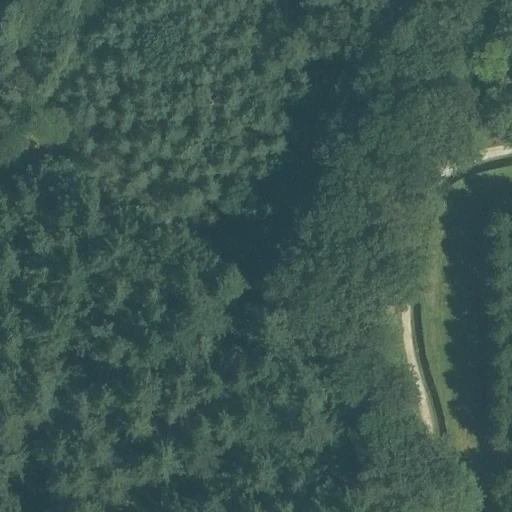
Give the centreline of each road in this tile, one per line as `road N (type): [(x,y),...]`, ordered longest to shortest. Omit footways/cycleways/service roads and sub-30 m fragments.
road 1 (track): [(0,268),(149,328),(213,369),(375,511)]
road 2 (track): [(511,149),(447,170),(425,197),(406,328),(429,438),(421,465),(379,511)]
